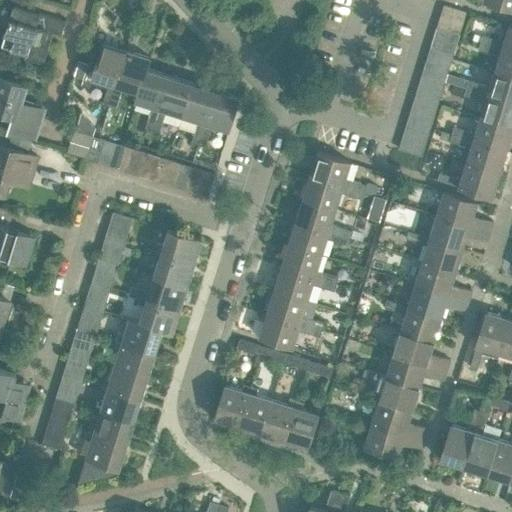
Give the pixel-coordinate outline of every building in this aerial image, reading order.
[(45,60),(51,40),(46,39),(48,30),(61,34),(65,21),(34,11),(36,0),(0,0),(0,1),(13,6),(2,44),(28,52),(26,58),(40,63),(45,60)] [(511,0),(485,0),(511,8),(511,0)] [(463,23),(466,11),(444,4),(440,16),(463,23)] [(459,34),(463,23),(440,16),(437,27),(459,34)] [(511,51),(511,25),(508,24),(503,41),(482,35),(480,42),(511,51)] [(456,44),(459,34),(437,27),(433,37),(456,44)] [(456,44),(433,37),(430,48),(453,55),(456,44)] [(110,105),(127,49),(103,42),(96,64),(88,61),(81,84),(89,87),(91,82),(107,87),(102,102),(110,105)] [(511,76),(511,51),(480,42),(478,48),(499,55),(494,71),(511,76)] [(449,66),(453,55),(430,48),(427,59),(449,66)] [(136,101),(150,56),(127,49),(110,105),(116,107),(123,86),(138,91),(135,101),(136,101)] [(153,130),(170,74),(147,67),(150,57),(150,56),(136,101),(152,106),(146,127),(153,130)] [(446,77),(449,66),(427,59),(423,70),(446,77)] [(442,88),(446,77),(423,70),(420,81),(442,88)] [(511,101),(511,76),(494,71),(489,87),(468,80),(466,87),(511,101)] [(182,116),(193,81),(170,74),(153,130),(160,132),(166,111),(182,116)] [(21,101),(26,85),(0,76),(0,112),(16,118),(12,131),(35,138),(44,109),(21,101)] [(199,144),(216,89),(193,81),(182,116),(198,121),(191,142),(199,144)] [(439,99),(442,88),(420,81),(416,92),(439,99)] [(511,127),(511,101),(466,87),(464,94),(485,101),(480,117),(511,127)] [(229,130),(239,96),(216,89),(199,144),(205,146),(212,125),(229,130)] [(436,110),(439,99),(416,92),(413,103),(436,110)] [(432,121),(436,110),(413,103),(409,114),(432,121)] [(432,121),(409,114),(406,125),(429,132),(432,121)] [(507,150),(511,134),(511,127),(480,117),(475,133),(454,126),(452,133),(507,150)] [(425,143),(429,132),(406,125),(402,136),(425,143)] [(500,173),(507,150),(452,133),(450,140),(470,147),(465,163),(500,173)] [(97,162),(104,139),(93,136),(86,158),(97,162)] [(399,149),(421,156),(425,143),(402,136),(399,149)] [(108,166),(115,143),(104,139),(97,162),(108,166)] [(119,169),(126,146),(115,143),(108,166),(119,169)] [(30,185),(39,156),(0,144),(0,191),(7,194),(11,180),(30,185)] [(130,172),(137,149),(126,146),(119,169),(130,172)] [(142,176),(149,153),(137,149),(130,172),(142,176)] [(346,178),(351,161),(317,151),(309,175),(365,192),(367,185),(346,178)] [(152,179),(160,156),(149,153),(142,176),(152,179)] [(163,183),(171,160),(160,156),(152,179),(163,183)] [(174,186),(181,163),(171,160),(163,183),(174,186)] [(186,190),(193,167),(181,163),(174,186),(186,190)] [(492,197),(500,173),(465,163),(460,179),(440,172),(437,179),(458,186),(492,197)] [(197,193),(204,170),(193,167),(186,190),(197,193)] [(208,197),(215,174),(204,170),(197,193),(208,197)] [(365,192),(309,175),(302,198),(337,208),(342,192),(363,199),(365,192)] [(474,215),(478,201),(443,190),(436,214),(490,231),(493,221),(474,215)] [(332,224),(337,208),(302,198),(295,221),(350,238),(353,231),(332,224)] [(18,230),(8,227),(14,211),(0,206),(0,253),(2,248),(11,251),(9,257),(26,263),(35,234),(18,229),(18,230)] [(130,225),(132,217),(113,211),(111,219),(130,225)] [(490,231),(436,214),(429,237),(463,248),(467,235),(487,241),(490,231)] [(111,219),(101,251),(120,257),(130,225),(111,219)] [(350,238),(295,221),(288,243),(322,254),(327,238),(348,245),(350,238)] [(195,263),(203,239),(168,228),(163,245),(157,243),(155,250),(195,263)] [(456,271),(463,248),(429,237),(408,230),(406,237),(427,244),(422,260),(456,271)] [(317,270),(322,254),(288,243),(281,266),(336,283),(338,276),(317,270)] [(188,286),(195,263),(155,250),(153,257),(158,259),(154,275),(188,286)] [(118,263),(120,257),(101,251),(99,257),(118,263)] [(115,271),(118,263),(99,257),(97,265),(115,271)] [(452,284),(456,271),(422,260),(415,283),(469,300),(472,290),(452,284)] [(97,265),(87,297),(106,303),(115,271),(97,265)] [(336,283),(281,266),(273,290),(308,300),(313,284),(334,290),(336,283)] [(181,309),(188,286),(154,275),(149,291),(143,289),(141,296),(181,309)] [(0,297),(5,282),(0,280),(0,327),(9,300),(0,297)] [(466,310),(469,300),(415,283),(407,306),(442,316),(446,304),(466,310)] [(303,316),(308,300),(273,290),(266,312),(322,330),(324,322),(303,316)] [(173,332),(181,309),(141,296),(138,303),(144,305),(139,320),(163,328),(163,329),(173,332)] [(104,310),(106,303),(87,297),(85,304),(104,310)] [(435,340),(442,316),(407,306),(387,299),(384,306),(405,313),(400,329),(435,340)] [(104,310),(85,304),(82,311),(101,317),(104,310)] [(82,311),(72,343),(91,349),(101,317),(82,311)] [(500,353),(511,318),(486,311),(475,345),(476,345),(470,366),(477,368),(483,348),(500,353)] [(322,330),(266,312),(259,336),(293,347),(299,330),(320,336),(322,330)] [(156,352),(163,329),(163,328),(139,320),(129,317),(123,334),(118,332),(116,338),(156,352)] [(511,379),(511,318),(500,353),(511,356),(511,367),(509,378),(511,379)] [(431,353),(435,340),(400,329),(393,352),(447,370),(450,359),(431,353)] [(149,375),(156,352),(116,338),(113,346),(119,348),(114,363),(149,375)] [(253,352),(256,343),(240,338),(237,347),(253,352)] [(91,349),(72,343),(70,349),(89,355),(91,349)] [(282,361),(285,352),(271,348),(268,357),(282,361)] [(87,363),(89,355),(70,349),(68,357),(87,363)] [(299,366),(301,357),(285,352),(282,361),(299,366)] [(444,379),(447,370),(393,352),(386,375),(420,385),(424,373),(444,379)] [(68,357),(58,389),(77,395),(87,363),(68,357)] [(330,376),(333,367),(317,362),(314,371),(330,376)] [(141,398),(149,375),(114,363),(109,379),(103,378),(101,385),(141,398)] [(28,391),(31,383),(14,378),(16,373),(0,367),(0,394),(7,397),(1,416),(19,421),(28,391)] [(379,397),(413,408),(420,385),(386,375),(365,369),(363,375),(378,380),(374,396),(379,397)] [(238,426),(251,385),(244,383),(242,389),(225,384),(215,418),(238,426)] [(134,421),(141,398),(101,385),(99,392),(105,394),(100,410),(134,421)] [(261,433),(272,398),(256,393),(258,388),(251,385),(238,426),(261,433)] [(77,395),(58,389),(56,395),(75,401),(77,395)] [(73,409),(75,401),(56,395),(54,403),(73,409)] [(409,422),(413,408),(379,397),(371,421),(426,438),(429,428),(409,422)] [(284,440),(296,400),(290,398),(288,403),(272,398),(261,433),(284,440)] [(308,447),(319,413),(302,408),(304,402),(296,400),(284,440),(308,447)] [(54,403),(44,435),(63,442),(73,409),(54,403)] [(464,465),(482,410),(474,408),(468,428),(451,423),(440,458),(464,465)] [(127,444),(134,421),(100,410),(95,425),(89,423),(87,431),(127,444)] [(487,472),(498,438),(482,433),(488,412),(482,410),(464,465),(487,472)] [(423,448),(426,438),(371,421),(364,445),(399,455),(403,441),(423,448)] [(120,467),(127,444),(87,431),(85,438),(90,439),(85,456),(120,467)] [(61,449),(63,442),(44,435),(42,443),(61,449)] [(510,479),(511,473),(511,442),(498,438),(487,472),(510,479)] [(24,500),(33,471),(19,467),(10,496),(24,500)] [(333,511),(340,492),(331,490),(325,509),(310,505),(308,511),(333,511)] [(340,492),(333,511),(344,511),(350,495),(340,492)] [(216,511),(219,503),(210,501),(206,511),(216,511)] [(226,511),(229,506),(219,503),(216,511),(226,511)]
